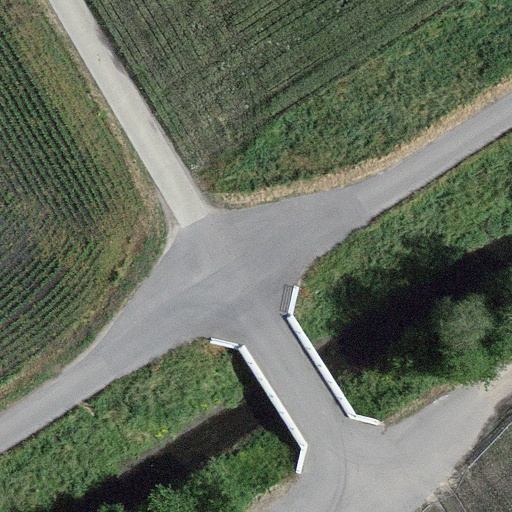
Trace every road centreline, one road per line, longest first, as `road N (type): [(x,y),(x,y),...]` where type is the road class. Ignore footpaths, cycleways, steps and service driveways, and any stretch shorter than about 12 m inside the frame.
road 1 (track): [(511,92),(222,281)]
road 2 (track): [(222,281),(60,0)]
road 3 (track): [(0,419),(222,281)]
